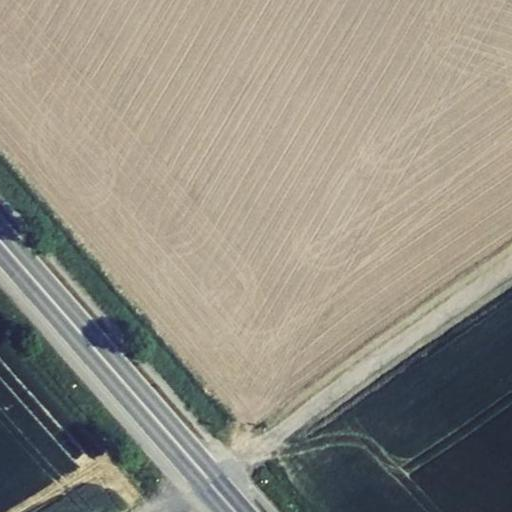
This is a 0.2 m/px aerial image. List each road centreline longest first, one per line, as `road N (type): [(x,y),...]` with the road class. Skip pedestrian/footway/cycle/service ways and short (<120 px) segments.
road 1 (residential): [(209,481),(511,265)]
road 2 (primary): [(0,242),(209,481)]
